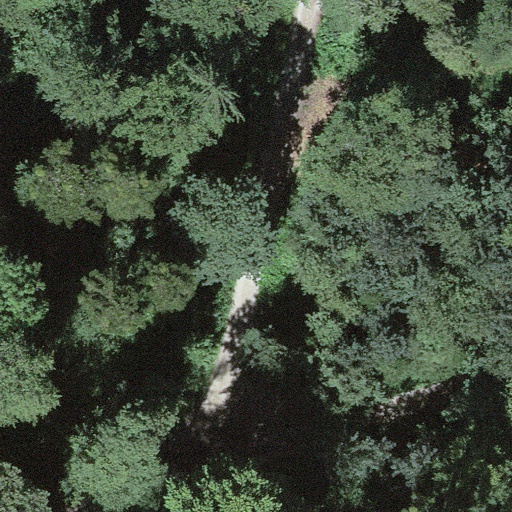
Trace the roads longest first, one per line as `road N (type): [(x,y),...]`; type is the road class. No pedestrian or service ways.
road 1 (track): [(81,511),(212,465),(323,0)]
road 2 (track): [(511,361),(212,465)]
